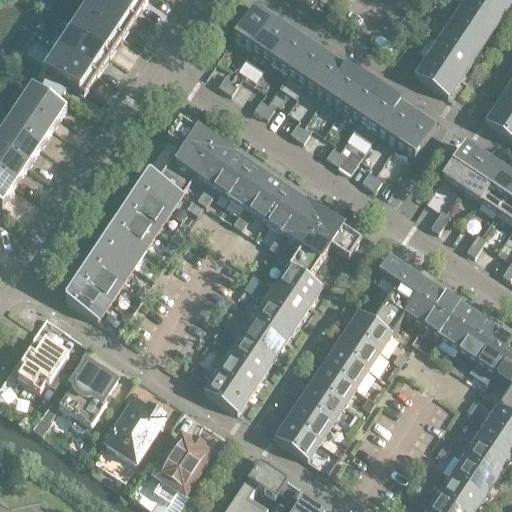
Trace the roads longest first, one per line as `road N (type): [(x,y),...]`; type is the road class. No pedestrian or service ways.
road 1 (residential): [(511,304),(157,71)]
road 2 (residential): [(17,287),(353,511)]
road 3 (residential): [(275,0),(511,159)]
road 4 (residential): [(157,71),(17,287)]
